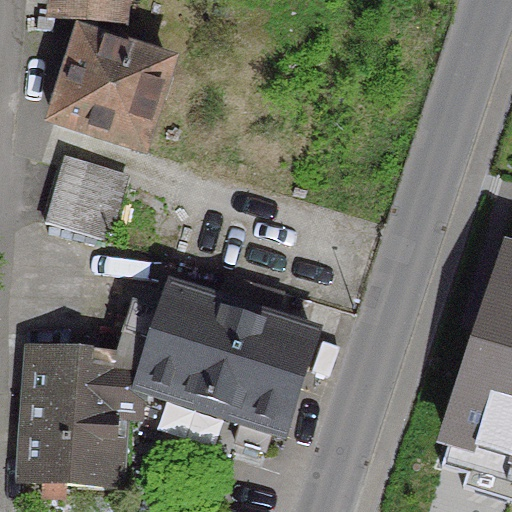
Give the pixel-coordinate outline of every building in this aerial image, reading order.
[(78,23),(110,26),(114,26),(116,0),(51,0),(49,20),(78,23)] [(78,23),(77,35),(45,119),(132,152),(163,67),(103,45),(110,26),(78,23)] [(57,162),(39,226),(95,242),(111,190),(116,191),(119,180),(57,162)] [(511,237),(506,236),(438,441),(452,445),(446,463),(469,471),(465,485),(511,498),(511,237)] [(166,293),(158,317),(128,308),(118,337),(148,347),(143,363),(134,389),(138,390),(136,417),(237,422),(230,445),(259,454),(266,432),(277,435),(309,339),(267,327),(276,296),(223,280),(213,309),(166,293)] [(112,415),(136,417),(138,390),(134,389),(143,363),(72,359),(71,370),(27,367),(25,399),(28,399),(23,483),(107,488),(112,415)]
